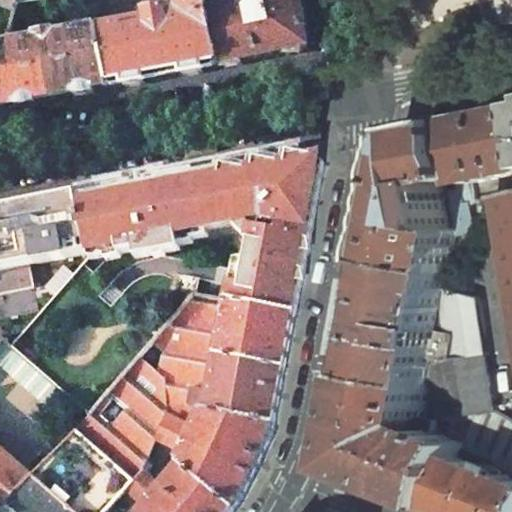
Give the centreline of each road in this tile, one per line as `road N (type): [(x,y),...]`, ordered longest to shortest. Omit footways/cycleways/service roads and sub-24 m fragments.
road 1 (residential): [(291,481),(311,431),(365,153),(360,89)]
road 2 (tertiary): [(360,89),(0,157)]
road 3 (tertiary): [(511,59),(360,89)]
